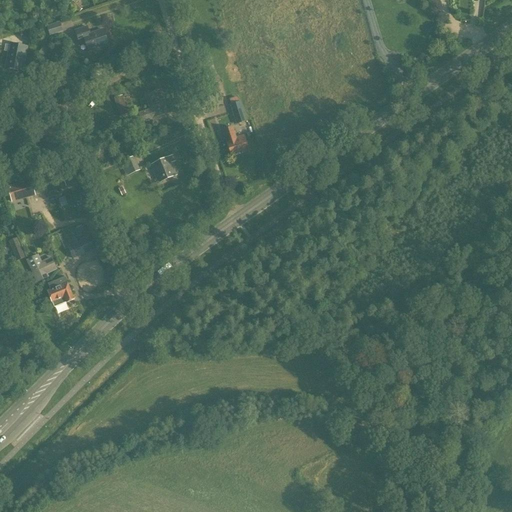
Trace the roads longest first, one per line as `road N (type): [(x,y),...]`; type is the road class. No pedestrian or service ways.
road 1 (primary): [(0,431),(122,308),(397,101),(511,26)]
road 2 (track): [(234,220),(161,0)]
